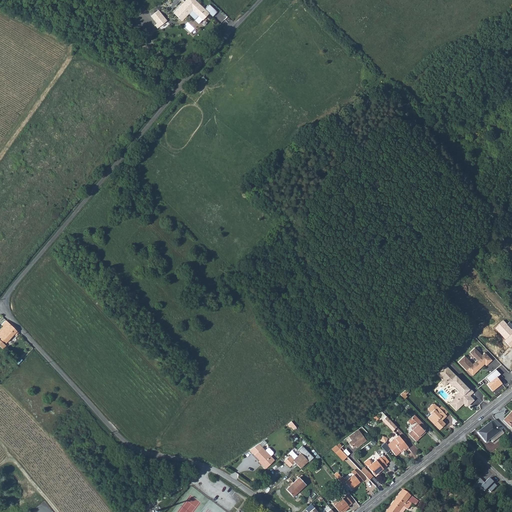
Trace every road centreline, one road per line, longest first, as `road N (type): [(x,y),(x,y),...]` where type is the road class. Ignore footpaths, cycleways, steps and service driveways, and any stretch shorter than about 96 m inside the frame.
road 1 (unclassified): [(0,305),(259,0)]
road 2 (unclassified): [(277,511),(206,466),(126,443),(0,306)]
road 3 (unknown): [(154,453),(249,328),(260,330),(322,407)]
road 4 (residential): [(511,393),(361,511)]
